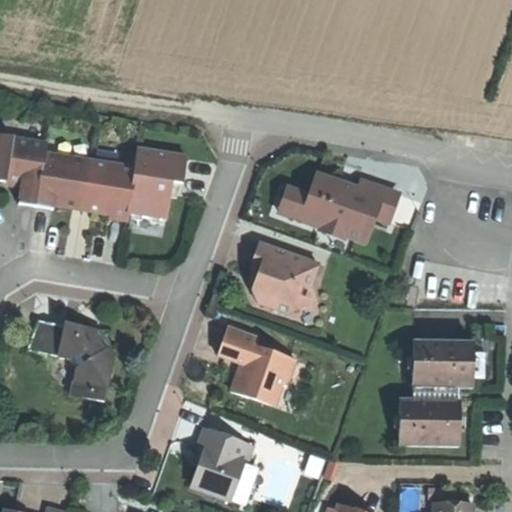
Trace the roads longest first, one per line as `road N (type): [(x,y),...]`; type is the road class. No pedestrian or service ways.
road 1 (residential): [(188,293),(234,144),(250,120),(511,172)]
road 2 (residential): [(0,454),(83,457),(122,446),(142,421),(188,293)]
road 3 (track): [(250,120),(0,81)]
road 4 (residential): [(188,293),(48,269),(25,269),(0,285)]
road 5 (residential): [(359,474),(511,474)]
